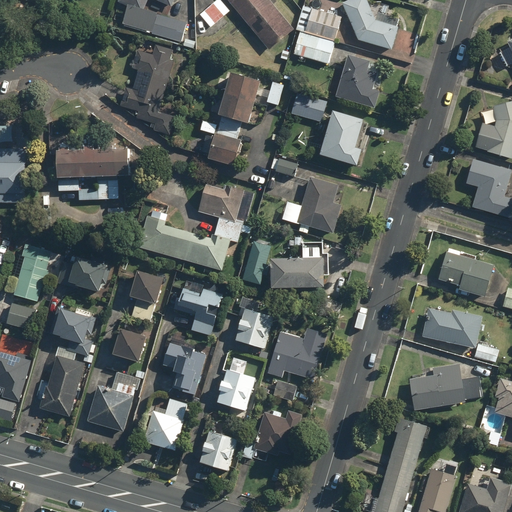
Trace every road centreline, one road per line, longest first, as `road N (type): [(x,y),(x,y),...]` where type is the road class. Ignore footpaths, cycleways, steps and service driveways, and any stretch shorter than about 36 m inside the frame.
road 1 (residential): [(467,0),(318,511)]
road 2 (tertiary): [(182,511),(0,458)]
